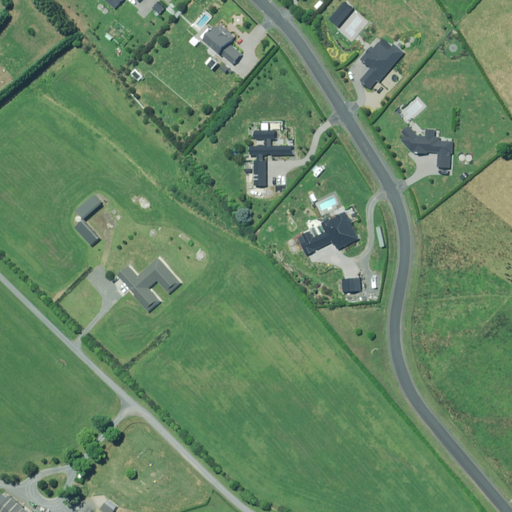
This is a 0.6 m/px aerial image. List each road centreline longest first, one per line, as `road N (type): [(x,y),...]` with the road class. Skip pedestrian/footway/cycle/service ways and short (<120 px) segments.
road 1 (residential): [(506,511),(414,395),(400,364),(395,327),(405,224),(392,194),(297,36),(260,0)]
road 2 (track): [(249,511),(0,276)]
